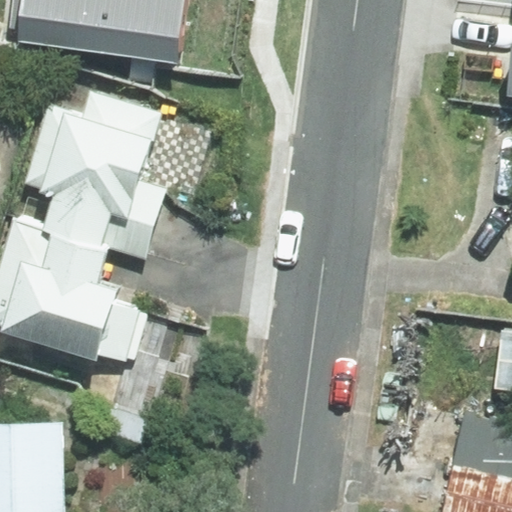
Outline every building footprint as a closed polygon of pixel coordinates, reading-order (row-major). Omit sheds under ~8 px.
[(187,71),(197,0),(25,0),(18,45),(187,71)] [(87,116),(47,106),(27,186),(56,193),(49,222),(10,213),(0,252),(0,324),(132,357),(146,301),(105,292),(115,251),(146,259),(163,187),(146,183),(164,108),(93,91),(87,116)] [(511,328),(500,328),(498,391),(511,391),(511,328)] [(69,511),(68,420),(0,421),(0,511),(69,511)] [(511,511),(511,479),(469,471),(461,511),(511,511)]
